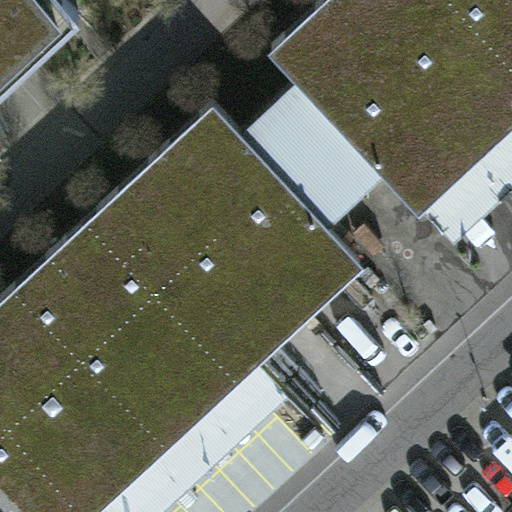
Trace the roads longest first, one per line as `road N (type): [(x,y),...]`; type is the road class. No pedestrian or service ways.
road 1 (residential): [(216,0),(0,203)]
road 2 (residential): [(511,351),(327,511)]
